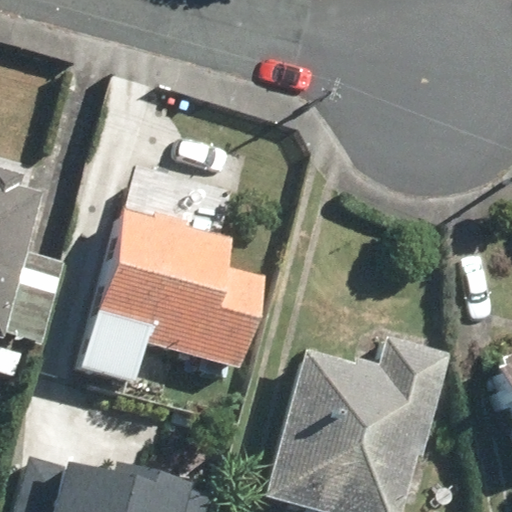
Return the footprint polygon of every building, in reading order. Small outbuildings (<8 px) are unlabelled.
[(0,339),(1,340),(41,193),(18,187),(21,177),(0,170),(0,339)] [(231,239),(111,206),(106,262),(80,322),(67,367),(135,385),(146,346),(238,371),(259,319),(264,276),(228,267),(231,239)] [(303,348),(264,501),(305,511),(402,511),(417,459),(424,461),(451,355),(384,338),(378,362),(355,356),(354,360),(303,348)] [(511,354),(500,358),(503,364),(497,366),(511,391),(511,354)] [(58,511),(70,477),(21,461),(4,511),(58,511)]
